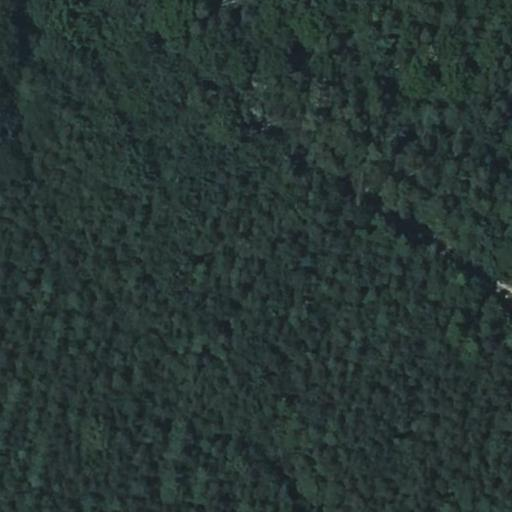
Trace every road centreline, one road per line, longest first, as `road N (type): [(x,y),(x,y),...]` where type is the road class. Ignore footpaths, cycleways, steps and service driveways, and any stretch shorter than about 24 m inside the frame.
road 1 (track): [(0,0),(34,229),(140,377),(283,511)]
road 2 (track): [(511,300),(84,0)]
